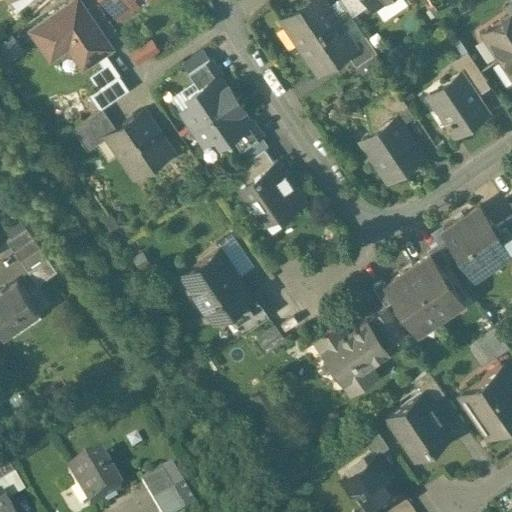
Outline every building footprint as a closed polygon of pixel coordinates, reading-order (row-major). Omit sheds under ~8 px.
[(110,47),(78,0),(72,0),(30,29),(50,57),(68,45),(82,66),(110,47)] [(308,0),(282,18),(300,45),(336,20),(322,0),(308,0)] [(356,0),(350,0),(344,5),(351,15),(362,7),(356,0)] [(511,12),(484,32),(500,56),(511,47),(511,12)] [(351,42),(336,20),(300,45),(317,71),(346,52),(354,46),(351,42)] [(0,62),(2,65),(26,46),(13,31),(0,40),(0,62)] [(376,51),(364,33),(351,42),(354,46),(346,52),(355,66),(376,51)] [(139,61),(159,47),(151,36),(132,50),(139,61)] [(511,47),(500,56),(511,72),(511,47)] [(466,51),(451,61),(459,72),(460,71),(471,88),(485,79),(466,51)] [(209,58),(188,73),(198,87),(217,74),(217,76),(220,74),(209,58)] [(459,72),(441,84),(446,91),(431,101),(445,121),(441,125),(442,127),(447,124),(454,134),(487,111),(471,88),(460,71),(459,72)] [(118,73),(88,94),(99,109),(101,107),(128,89),(118,73)] [(198,87),(187,95),(192,103),(181,110),(191,126),(235,96),(227,85),(225,86),(217,76),(217,74),(198,87)] [(393,86),(373,99),(388,121),(395,116),(400,124),(413,115),(393,86)] [(235,96),(191,126),(202,142),(214,134),(219,142),(230,134),(249,121),(248,120),(241,110),(243,108),(235,96)] [(388,121),(373,99),(363,106),(370,133),(360,140),(387,179),(422,156),(400,124),(395,116),(388,121)] [(115,127),(101,107),(99,109),(72,127),(87,149),(110,133),(109,132),(115,127)] [(115,127),(109,132),(110,133),(137,173),(171,150),(143,109),(115,127)] [(261,134),(251,119),(248,120),(249,121),(230,134),(240,149),(261,134)] [(263,147),(234,168),(245,184),(255,177),(253,175),(273,161),(263,147)] [(273,161),(253,175),(255,177),(245,184),(240,188),(248,200),(250,199),(257,209),(255,210),(263,222),(279,211),(280,214),(303,199),(276,160),(273,161)] [(480,205),(455,221),(455,220),(442,229),(469,268),(489,254),(492,259),(509,248),(495,226),(480,205)] [(511,214),(495,226),(509,247),(511,244),(511,214)] [(27,226),(8,239),(21,258),(39,246),(27,226)] [(450,261),(437,242),(426,249),(429,253),(430,253),(440,267),(450,261)] [(56,269),(39,246),(21,258),(37,282),(56,269)] [(250,292),(219,247),(181,273),(213,319),(234,305),(250,327),(272,311),(256,287),(250,292)] [(385,283),(395,298),(416,330),(461,299),(440,267),(430,253),(429,253),(385,283)] [(16,278),(0,289),(0,328),(3,332),(37,308),(16,278)] [(395,298),(385,283),(383,279),(372,286),(385,305),(395,298)] [(385,307),(366,320),(385,348),(405,335),(385,307)] [(366,319),(342,336),(335,326),(323,334),(328,340),(327,346),(323,349),(350,389),(374,373),(366,362),(385,348),(366,320),(366,319)] [(275,325),(256,338),(265,350),(284,337),(275,325)] [(493,325),(475,338),(489,359),(495,355),(495,356),(509,347),(493,325)] [(511,378),(501,364),(459,393),(488,434),(511,417),(511,378)] [(443,392),(428,369),(414,379),(422,391),(423,390),(430,401),(443,392)] [(422,391),(385,416),(409,450),(423,440),(427,445),(449,429),(430,401),(423,390),(422,391)] [(100,453),(69,471),(90,508),(121,489),(100,453)] [(2,454),(0,455),(0,482),(14,474),(2,454)] [(374,454),(341,477),(362,508),(367,504),(372,511),(402,511),(409,508),(404,499),(405,498),(374,454)] [(171,462),(161,468),(173,489),(183,483),(171,462)] [(161,468),(141,480),(153,500),(173,489),(161,468)] [(173,489),(153,500),(159,511),(179,511),(184,509),(173,489)]
